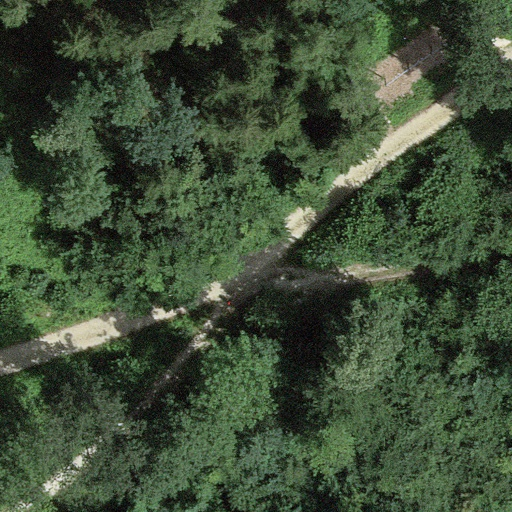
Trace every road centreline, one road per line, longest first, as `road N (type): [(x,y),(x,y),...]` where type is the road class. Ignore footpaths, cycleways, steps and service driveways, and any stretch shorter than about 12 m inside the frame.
road 1 (track): [(511,245),(246,277),(0,365)]
road 2 (track): [(511,78),(246,277)]
